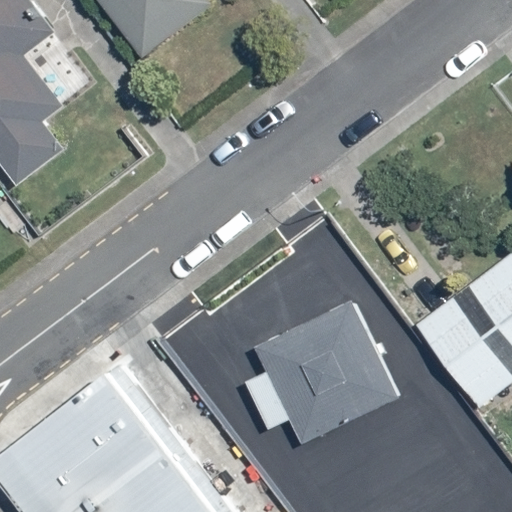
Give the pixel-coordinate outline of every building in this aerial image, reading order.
[(57,34),(30,0),(0,0),(0,155),(23,184),(69,149),(46,120),(65,106),(27,57),(57,34)] [(104,0),(149,57),(217,5),(213,0),(104,0)] [(482,402),(511,380),(511,258),(424,321),(482,402)] [(261,347),(306,444),(403,399),(358,302),(261,347)] [(0,475),(27,511),(172,511),(213,481),(124,364),(0,458),(0,475)] [(237,511),(213,481),(172,511),(237,511)]
